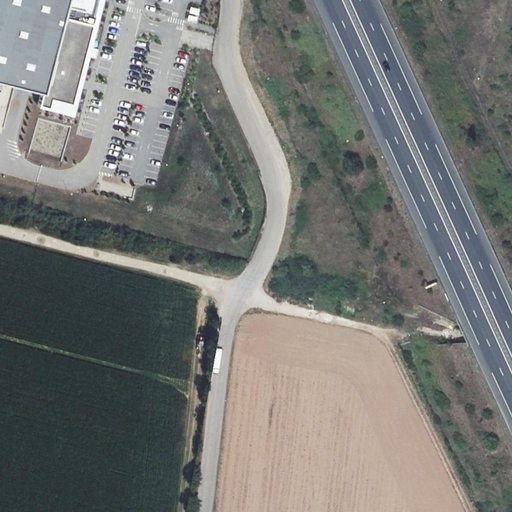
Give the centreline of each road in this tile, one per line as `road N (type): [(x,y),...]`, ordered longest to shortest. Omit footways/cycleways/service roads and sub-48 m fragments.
road 1 (unclassified): [(233,0),(226,54),(280,201),(265,256),(228,325),(204,511)]
road 2 (motorway): [(332,0),(511,394)]
road 3 (track): [(412,334),(271,304),(0,228)]
road 4 (motorway): [(511,332),(360,0)]
